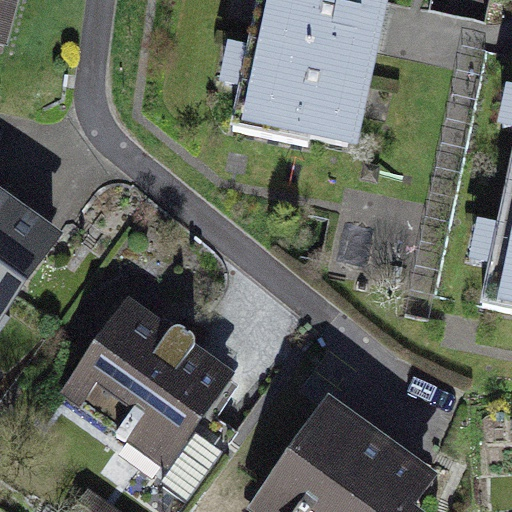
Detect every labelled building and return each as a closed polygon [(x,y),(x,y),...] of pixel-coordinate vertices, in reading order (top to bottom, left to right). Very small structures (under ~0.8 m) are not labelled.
[(0,0),(0,55),(12,59),(30,0),(0,0)] [(268,0),(238,139),(356,164),(391,0),(268,0)] [(511,200),(488,308),(511,313),(511,200)] [(0,214),(0,333),(58,258),(0,214)] [(145,316),(84,395),(187,475),(248,396),(145,316)] [(446,511),(323,424),(259,511),(446,511)]
